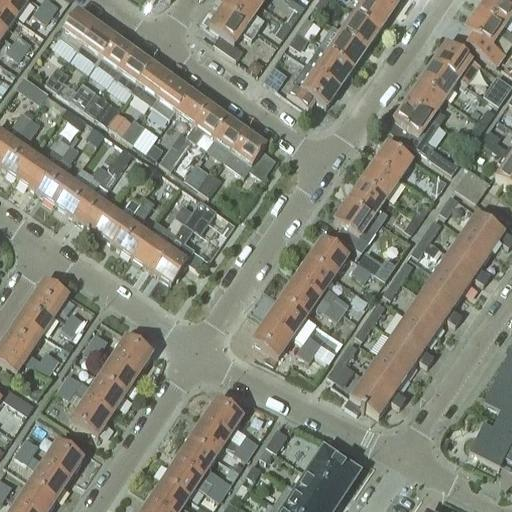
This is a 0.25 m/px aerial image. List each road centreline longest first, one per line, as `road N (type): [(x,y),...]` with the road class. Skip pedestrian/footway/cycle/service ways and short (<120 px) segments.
road 1 (residential): [(407,463),(198,356)]
road 2 (residential): [(198,356),(325,168)]
road 3 (residential): [(325,168),(159,48)]
road 4 (residential): [(325,168),(442,0)]
road 5 (residential): [(511,295),(407,463)]
road 6 (residential): [(198,356),(42,255)]
road 7 (residential): [(97,511),(198,356)]
